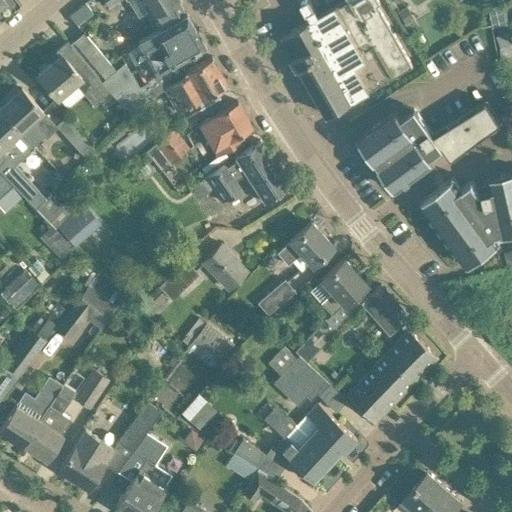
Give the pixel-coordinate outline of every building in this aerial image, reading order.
[(176,1),(177,0),(104,0),(109,6),(116,0),(140,0),(158,28),(167,22),(160,10),(176,1)] [(294,64),(383,13),(378,4),(380,3),(378,0),(344,0),(320,14),(315,6),(316,6),(312,0),(301,0),(307,11),(307,10),(312,19),(283,35),(295,56),(291,58),(294,64)] [(72,11),(70,13),(77,23),(93,10),(85,1),(72,11)] [(143,49),(133,54),(141,66),(147,78),(153,75),(155,74),(179,60),(205,45),(186,11),(183,13),(176,1),(160,10),(167,22),(158,28),(137,40),(143,49)] [(500,1),(490,8),(494,26),(505,24),(502,7),(500,1)] [(312,87),(397,39),(383,13),(294,64),(297,68),(300,66),(312,87)] [(496,35),(501,47),(511,42),(511,36),(509,30),(496,35)] [(84,31),(70,43),(100,80),(101,82),(117,70),(84,31)] [(327,114),(345,104),(413,65),(397,39),(312,87),(327,114)] [(61,53),(37,73),(57,97),(59,95),(67,105),(83,92),(93,104),(109,91),(101,82),(100,80),(70,43),(68,40),(56,50),(56,51),(58,50),(61,53)] [(173,82),(165,87),(167,92),(178,110),(197,99),(202,108),(220,96),(216,90),(227,83),(211,55),(184,71),(186,75),(173,82)] [(117,70),(101,82),(109,91),(130,115),(151,97),(146,88),(157,82),(153,75),(147,78),(141,66),(130,72),(125,63),(117,70)] [(55,124),(50,118),(22,87),(0,106),(0,108),(20,130),(30,121),(46,138),(57,127),(86,157),(95,148),(64,115),(55,124)] [(252,125),(237,99),(199,122),(218,155),(240,142),(236,135),(252,125)] [(487,100),(434,133),(418,112),(417,112),(414,108),(402,117),(396,108),(357,136),(395,189),(434,161),(429,154),(442,145),(452,158),(501,122),(487,100)] [(34,145),(20,130),(0,108),(0,152),(6,159),(7,158),(13,164),(34,145)] [(161,169),(171,161),(189,147),(173,127),(156,141),(156,142),(146,150),(161,169)] [(237,159),(225,167),(234,180),(246,172),(247,174),(253,184),(257,190),(265,201),(290,185),(260,139),(235,156),(237,159)] [(36,206),(50,193),(49,192),(44,197),(9,162),(0,170),(23,194),(34,206),(36,206)] [(221,201),(240,188),(223,164),(204,177),(221,201)] [(421,200),(467,264),(500,241),(495,234),(496,233),(500,232),(501,233),(511,230),(511,169),(487,175),(490,188),(480,190),(472,180),(463,187),(462,186),(461,187),(453,176),(421,200)] [(0,199),(8,209),(23,194),(0,170),(0,199)] [(50,193),(36,206),(55,226),(69,213),(50,193)] [(79,208),(58,226),(74,244),(95,226),(79,208)] [(311,221),(277,251),(288,263),(301,251),(312,263),(332,244),(311,221)] [(51,223),(39,234),(61,257),(73,246),(51,223)] [(221,242),(202,260),(228,287),(247,269),(221,242)] [(344,303),(366,283),(343,257),(321,277),(333,291),(320,302),(331,313),(343,302),(344,303)] [(184,259),(158,285),(171,299),(198,273),(184,259)] [(24,267),(0,288),(0,292),(14,307),(39,283),(24,267)] [(257,302),(267,313),(295,290),(284,278),(257,302)] [(90,284),(57,328),(72,339),(88,318),(100,327),(117,304),(90,284)] [(391,333),(409,317),(380,284),(363,299),(391,333)] [(145,296),(158,311),(168,302),(155,287),(145,296)] [(296,348),(308,359),(343,320),(334,312),(327,319),(325,317),(296,348)] [(234,342),(206,321),(186,345),(199,356),(206,349),(220,360),(234,342)] [(5,362),(19,373),(45,338),(30,328),(5,362)] [(375,419),(390,403),(436,354),(408,328),(347,392),(375,419)] [(308,359),(296,348),(294,350),(298,354),(296,356),(284,345),(267,362),(280,374),(273,381),(297,405),(306,395),(310,399),(316,392),(318,394),(329,382),(306,361),(308,359)] [(88,405),(107,378),(93,368),(74,395),(88,405)] [(0,429),(23,444),(63,383),(55,378),(44,394),(52,399),(39,418),(15,403),(0,426),(0,429)] [(62,433),(71,419),(60,412),(74,391),(63,383),(23,444),(46,459),(63,433),(62,433)] [(198,393),(180,412),(199,428),(216,409),(198,393)] [(162,411),(164,408),(148,397),(147,399),(149,401),(145,406),(144,405),(117,440),(132,450),(145,432),(161,410),(162,411)] [(296,425),(307,434),(333,457),(340,449),(343,452),(356,438),(318,402),(307,414),(296,425)] [(281,432),(292,420),(273,404),(263,416),(281,432)] [(333,457),(307,434),(296,425),(287,435),(276,447),(312,480),(333,457)] [(85,427),(59,467),(88,486),(103,462),(104,461),(114,446),(85,427)] [(191,427),(181,441),(195,450),(204,436),(191,427)] [(131,480),(116,504),(128,511),(148,511),(165,487),(164,486),(147,475),(166,446),(145,432),(132,450),(145,458),(138,469),(131,480)] [(257,468),(271,477),(271,476),(257,466),(265,453),(243,438),(233,452),(257,468)] [(242,491),(257,468),(233,452),(225,463),(250,479),(242,491)] [(270,478),(271,477),(257,468),(242,491),(254,499),(258,492),(284,510),(288,505),(294,509),(301,497),(270,478)] [(411,511),(421,511),(445,485),(427,469),(421,476),(411,468),(389,492),(411,511)] [(445,485),(421,511),(452,511),(463,501),(445,485)] [(209,511),(188,498),(179,511),(209,511)]
